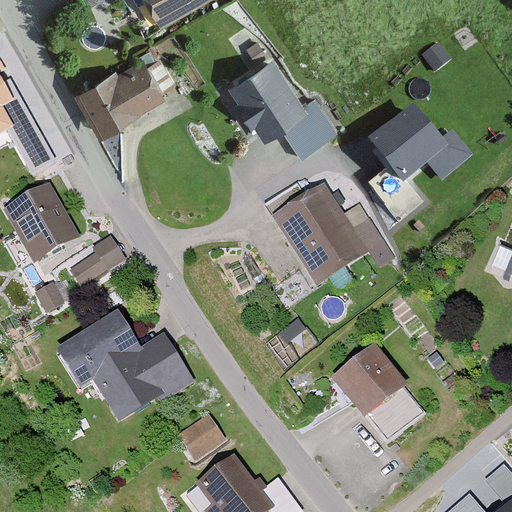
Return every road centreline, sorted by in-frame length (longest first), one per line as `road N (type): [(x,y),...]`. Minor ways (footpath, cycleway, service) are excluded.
road 1 (residential): [(339,511),(220,358),(0,2)]
road 2 (unknown): [(150,250),(196,233),(244,229),(276,260)]
